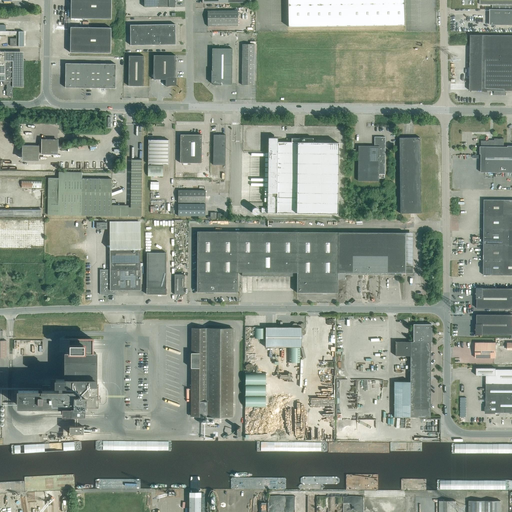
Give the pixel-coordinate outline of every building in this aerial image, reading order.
[(111,0),(70,0),(71,18),(111,19),(111,0)] [(404,25),(404,0),(287,0),(288,27),(404,25)] [(511,0),(479,0),(480,5),(493,5),(493,9),(511,9),(511,0)] [(511,9),(493,9),(490,9),(490,25),(511,24),(511,9)] [(238,26),(238,11),(207,11),(208,26),(238,26)] [(0,36),(5,36),(5,35),(16,35),(16,38),(10,38),(10,46),(18,46),(18,47),(24,47),(24,32),(16,32),(16,31),(6,31),(6,25),(0,24),(0,36)] [(138,25),(130,25),(130,35),(130,45),(138,45),(145,45),(153,45),(160,45),(168,45),(176,45),(175,34),(175,24),(168,24),(160,24),(153,25),(145,25),(138,25)] [(110,53),(111,28),(70,27),(70,53),(110,53)] [(511,35),(483,35),(471,35),(471,90),(483,91),(483,90),(511,90),(511,35)] [(254,85),(254,44),(242,44),(242,85),(254,85)] [(232,85),(232,49),(212,48),(212,70),(211,70),(211,83),(213,85),(221,85),(232,85)] [(13,74),(13,68),(13,64),(13,61),(5,61),(5,52),(0,52),(0,51),(0,80),(7,81),(6,96),(12,96),(13,74)] [(13,74),(13,87),(23,87),(23,60),(23,52),(5,52),(5,57),(5,61),(13,61),(13,62),(13,64),(13,68),(13,74)] [(175,78),(176,55),(153,55),(153,79),(165,80),(165,84),(166,87),(171,86),(176,86),(176,78),(175,78)] [(129,56),(128,86),(143,86),(144,56),(129,56)] [(85,76),(86,64),(65,63),(65,75),(85,76)] [(95,76),(96,64),(86,64),(85,76),(95,76)] [(105,76),(106,64),(96,64),(95,76),(105,76)] [(116,64),(106,64),(105,76),(116,76),(116,64)] [(85,88),(85,76),(65,75),(65,88),(85,88)] [(95,88),(95,76),(85,76),(85,88),(95,88)] [(105,88),(105,76),(95,76),(95,88),(105,88)] [(115,88),(116,76),(105,76),(105,88),(115,88)] [(201,163),(202,135),(180,134),(180,163),(201,163)] [(225,166),(225,135),(213,135),(213,166),(225,166)] [(313,138),(291,138),(291,142),(274,142),(274,137),(268,137),(267,208),(261,208),(261,213),(267,213),(337,214),(338,143),(313,142),(313,138)] [(385,174),(385,137),(374,137),(374,146),(358,146),(358,181),(379,181),(379,174),(385,174)] [(421,213),(420,137),(399,138),(400,213),(421,213)] [(511,172),(511,146),(504,147),(504,139),(495,139),(494,141),(489,141),(481,141),(481,172),(511,172)] [(39,160),(39,153),(41,153),(58,154),(58,147),(60,147),(60,143),(58,143),(58,140),(42,140),(42,142),(39,142),(39,146),(23,146),(22,159),(39,160)] [(169,165),(169,140),(148,140),(148,164),(169,165)] [(131,170),(130,207),(137,207),(141,207),(142,170),(142,160),(131,160),(131,169),(131,170)] [(148,165),(147,176),(163,176),(163,165),(148,165)] [(175,168),(175,179),(188,179),(188,169),(183,169),(183,168),(175,168)] [(47,215),(127,216),(127,207),(128,207),(128,205),(111,205),(112,178),(82,178),(82,172),(59,172),(58,178),(48,178),(47,215)] [(205,202),(205,190),(178,190),(178,202),(205,202)] [(504,215),(504,200),(484,200),(484,215),(504,215)] [(205,216),(205,204),(178,204),(178,216),(205,216)] [(0,216),(40,216),(40,209),(0,208),(0,216)] [(509,215),(504,215),(484,215),(484,245),(509,245),(509,230),(509,215)] [(140,290),(140,250),(140,223),(110,223),(110,250),(110,269),(100,270),(100,294),(115,294),(115,290),(140,290)] [(405,273),(405,233),(197,231),(197,292),(237,292),(237,272),(297,272),(297,292),(337,293),(338,280),(345,280),(345,275),(401,275),(401,273),(405,273)] [(508,260),(509,245),(484,245),(483,275),(504,275),(504,260),(508,260)] [(146,288),(146,294),(158,294),(158,296),(161,296),(161,294),(166,294),(166,288),(166,253),(147,253),(146,288)] [(174,274),(174,294),(184,294),(184,274),(174,274)] [(511,308),(511,288),(482,288),(476,288),(476,292),(475,293),(476,294),(476,299),(476,308),(511,308)] [(511,335),(511,314),(476,314),(476,324),(475,324),(475,328),(474,329),(475,330),(475,335),(482,335),(511,335)] [(305,325),(305,324),(304,323),(301,323),(300,325),(298,325),(296,323),(293,323),(292,325),(292,327),(265,327),(265,347),(301,347),(301,335),(304,335),(305,333),(305,331),(304,329),(305,327),(305,325)] [(394,381),(394,417),(430,417),(430,416),(431,342),(432,324),(413,324),(413,342),(410,342),(395,342),(395,356),(410,356),(410,381),(394,381)] [(233,329),(191,329),(190,417),(213,417),(213,420),(219,420),(219,417),(233,417),(233,329)] [(475,358),(496,358),(496,343),(476,342),(475,358)] [(96,385),(96,362),(96,353),(65,352),(65,379),(50,379),(50,385),(42,385),(42,390),(18,390),(18,405),(78,406),(98,406),(98,394),(97,393),(96,394),(96,393),(96,385)] [(511,412),(511,369),(496,369),(496,368),(477,368),(476,368),(476,375),(477,375),(486,375),(486,413),(511,412)] [(189,497),(188,511),(200,511),(201,497),(189,497)] [(455,511),(456,501),(439,500),(439,511),(455,511)] [(500,511),(501,501),(469,501),(468,511),(500,511)]
